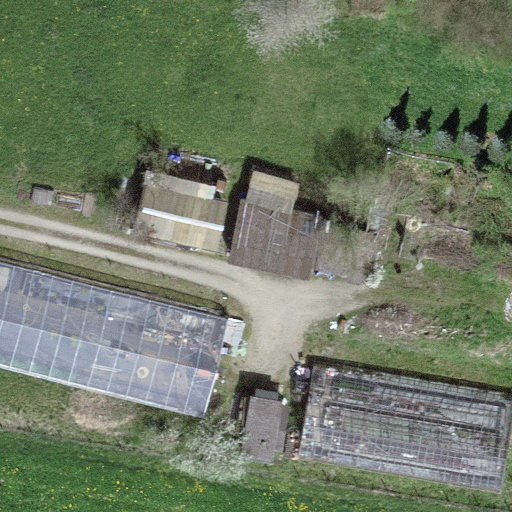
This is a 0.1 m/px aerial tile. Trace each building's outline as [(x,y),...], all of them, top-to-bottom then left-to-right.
[(219,240),(228,200),(151,183),(142,222),(219,240)] [(381,231),(322,218),(323,214),(247,198),(235,251),(312,268),(314,259),(372,272),(381,231)] [(0,360),(207,413),(232,315),(0,256),(0,360)] [(306,431),(294,429),(289,456),(504,491),(511,441),(511,391),(318,359),(306,431)] [(285,398),(256,393),(247,450),(275,455),(285,398)]
